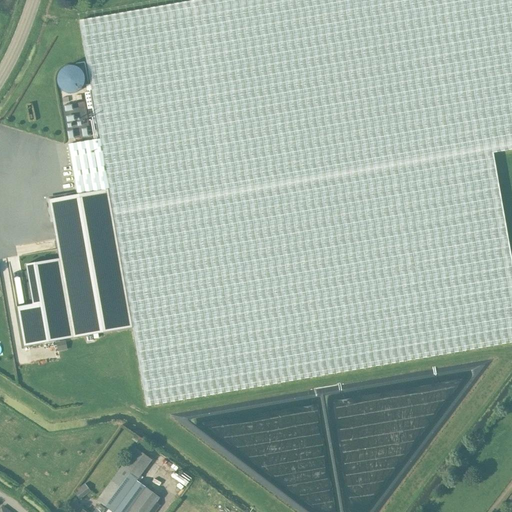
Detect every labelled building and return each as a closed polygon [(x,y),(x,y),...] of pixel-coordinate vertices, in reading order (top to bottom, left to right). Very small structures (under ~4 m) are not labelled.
[(32,304),(16,307),(23,347),(72,338),(132,328),(146,406),(511,342),(511,265),(493,153),(511,149),(511,0),(201,0),(200,0),(189,2),(180,4),(157,8),(79,21),(100,139),(68,145),(77,195),(48,200),(57,249),(58,259),(25,265),(32,304)] [(55,90),(78,91),(79,67),(56,67),(55,90)] [(85,102),(77,104),(63,106),(69,140),(91,136),(85,102)] [(141,442),(136,449),(134,449),(96,501),(111,511),(155,511),(160,506),(156,503),(159,498),(137,481),(157,453),(141,442)] [(73,492),(79,500),(90,491),(83,483),(73,492)]
